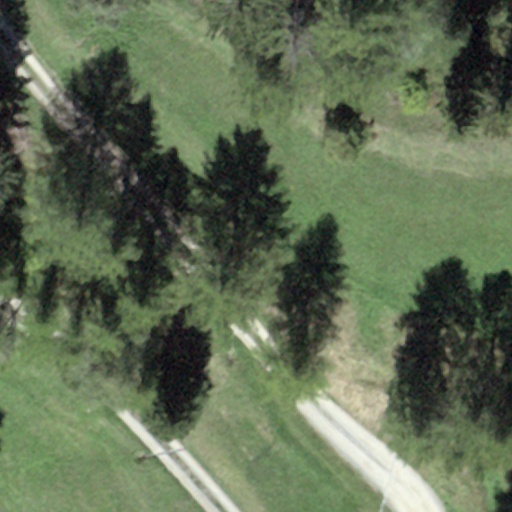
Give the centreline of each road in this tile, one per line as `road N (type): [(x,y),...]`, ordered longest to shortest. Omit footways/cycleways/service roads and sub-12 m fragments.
road 1 (track): [(0,33),(326,419),(421,511)]
road 2 (track): [(226,511),(104,376),(0,302)]
